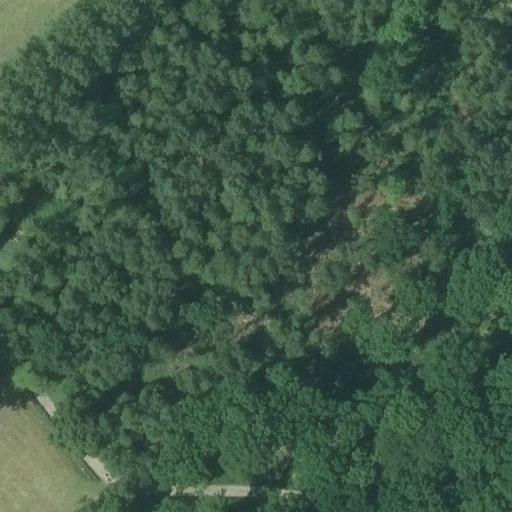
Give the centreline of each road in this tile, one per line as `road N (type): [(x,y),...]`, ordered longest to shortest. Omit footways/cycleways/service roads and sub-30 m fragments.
road 1 (track): [(313,511),(109,489),(0,352)]
road 2 (track): [(511,428),(344,511)]
